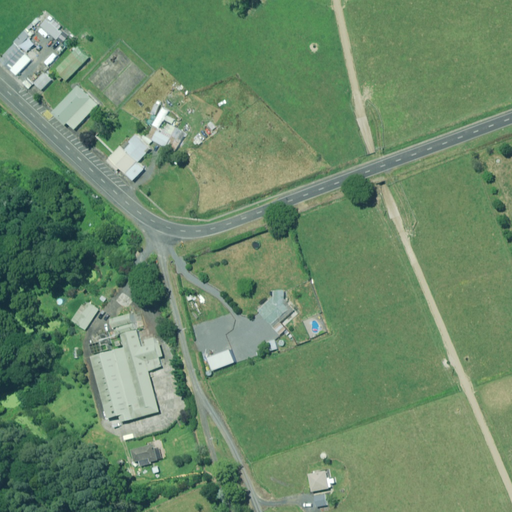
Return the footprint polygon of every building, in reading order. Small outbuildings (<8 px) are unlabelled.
[(65,34),(49,20),(44,26),(60,40),(65,34)] [(46,37),(41,32),(37,36),(42,41),(46,37)] [(16,44),(3,58),(20,75),(33,61),(16,44)] [(80,50),(59,73),(69,83),(90,60),(80,50)] [(54,80),(47,73),(37,83),(45,90),(54,80)] [(58,111),(80,131),(102,105),(80,85),(58,111)] [(178,126),(171,122),(164,134),(160,131),(155,140),(167,147),(178,126)] [(188,134),(179,129),(169,147),(177,152),(188,134)] [(134,136),(113,159),(129,174),(150,152),(134,136)] [(276,291),(274,298),(260,311),(282,335),(288,329),(283,323),(292,315),(294,318),(299,313),(288,301),(285,290),(276,291)] [(101,310),(91,303),(88,307),(84,305),(74,321),(87,330),(101,310)] [(134,314),(115,319),(119,335),(139,329),(134,314)] [(327,332),(320,315),(305,321),(312,339),(327,332)] [(138,419),(162,412),(151,372),(165,368),(162,357),(166,356),(162,342),(159,343),(157,337),(144,341),(141,331),(124,335),(124,338),(116,340),(118,347),(119,350),(92,357),(109,419),(122,416),(124,423),(138,419)] [(279,349),(277,340),(270,342),(272,351),(279,349)] [(105,342),(93,345),(96,355),(113,349),(111,343),(106,345),(105,342)] [(237,362),(232,350),(211,358),(215,371),(237,362)] [(164,460),(160,444),(134,450),(137,462),(142,461),(143,466),(154,464),(153,462),(164,460)] [(330,478),(329,471),(311,474),(315,492),(334,488),(334,484),(338,483),(336,477),(330,478)] [(328,505),(326,494),(316,496),(319,507),(328,505)]
